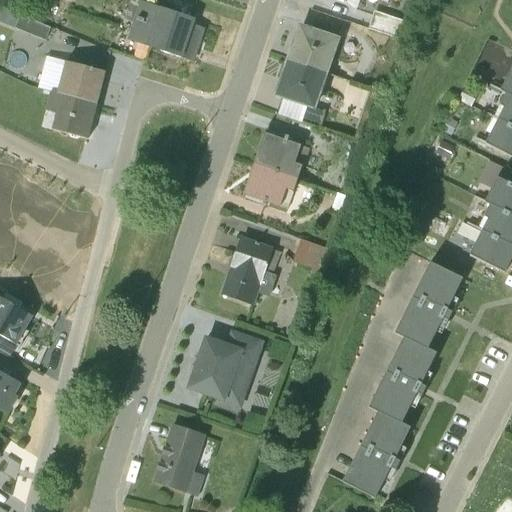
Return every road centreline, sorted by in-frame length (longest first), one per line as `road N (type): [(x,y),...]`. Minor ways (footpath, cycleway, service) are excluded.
road 1 (residential): [(229,118),(144,90),(35,511)]
road 2 (residential): [(100,511),(229,118)]
road 3 (residential): [(300,511),(389,295)]
road 4 (residential): [(446,511),(511,380)]
road 5 (residential): [(229,118),(268,0)]
